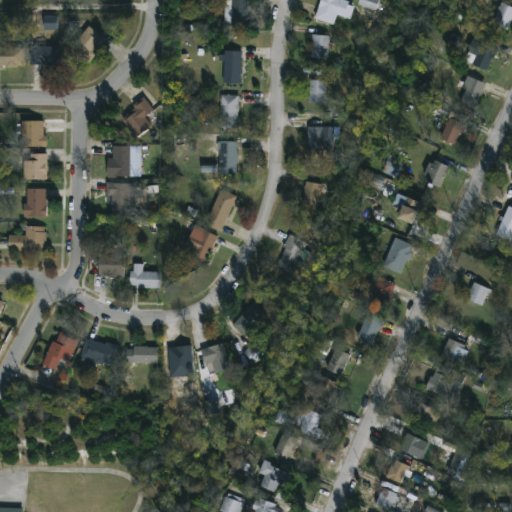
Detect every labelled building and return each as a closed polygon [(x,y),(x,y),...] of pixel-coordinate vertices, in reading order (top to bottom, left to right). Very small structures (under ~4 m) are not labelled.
[(247,0),(247,28),(224,28),(224,0),(247,0)] [(334,26),(315,20),(320,0),(338,0),(338,1),(353,6),(349,22),(336,18),(334,26)] [(376,11),(379,0),(360,0),(358,5),(376,11)] [(510,6),(510,29),(496,29),(496,6),(510,6)] [(44,30),(57,30),(57,16),(44,16),(44,30)] [(104,41),(87,64),(69,52),(87,28),(104,41)] [(463,59),(478,35),(499,48),(484,72),(463,59)] [(328,37),(327,61),(310,60),(311,36),(328,37)] [(441,47),(445,39),(450,41),(446,50),(441,47)] [(60,68),(30,68),(30,47),(60,47),(60,68)] [(0,68),(0,49),(22,49),(22,68),(0,68)] [(241,85),(223,85),(223,53),(241,53),(241,85)] [(485,85),(474,113),(456,105),(468,78),(485,85)] [(309,106),(309,82),(324,82),(324,106),(309,106)] [(238,129),(220,129),(220,97),(238,97),(238,129)] [(136,139),(121,119),(144,100),(155,114),(147,121),(152,126),(136,139)] [(467,123),(454,148),(438,140),(451,115),(467,123)] [(44,122),(44,148),(21,148),(21,122),(44,122)] [(307,152),(307,128),(323,128),(323,152),(307,152)] [(218,175),(218,142),(237,143),(237,175),(218,175)] [(107,159),(112,159),(112,148),(139,148),(139,178),(107,178),(107,159)] [(47,181),(23,181),(22,155),(46,155),(47,181)] [(383,173),(397,178),(403,161),(389,155),(383,173)] [(438,190),(421,182),(431,161),(449,169),(438,190)] [(302,205),(318,208),(322,185),(307,182),(302,205)] [(107,216),(107,184),(128,184),(128,216),(107,216)] [(46,219),(24,219),(24,190),(46,190),(46,219)] [(237,198),(221,233),(204,225),(220,190),(237,198)] [(394,206),(397,208),(404,197),(421,207),(410,227),(389,215),(394,206)] [(511,242),(496,238),(505,207),(511,209),(511,242)] [(25,237),(25,228),(46,228),(45,254),(8,253),(8,237),(25,237)] [(215,236),(207,264),(183,257),(192,229),(215,236)] [(304,244),(290,277),(274,270),(288,237),(304,244)] [(398,281),(380,272),(395,239),(413,247),(398,281)] [(98,255),(123,255),(123,278),(98,278),(98,255)] [(160,289),(131,290),(130,265),(142,265),(143,273),(160,273),(160,289)] [(395,284),(386,311),(369,306),(377,279),(395,284)] [(482,308),(466,300),(474,284),(490,291),(482,308)] [(267,317),(245,339),(232,326),(254,304),(267,317)] [(370,348),(354,341),(367,314),(382,321),(370,348)] [(42,366),(57,331),(79,339),(63,375),(42,366)] [(440,356),(449,339),(469,349),(460,366),(440,356)] [(243,353),(255,364),(266,351),(254,341),(243,353)] [(117,346),(114,369),(81,364),(84,342),(117,346)] [(216,379),(200,355),(217,344),(232,368),(216,379)] [(169,348),(170,377),(194,376),(193,347),(169,348)] [(157,348),(157,365),(126,365),(126,348),(157,348)] [(350,356),(340,378),(324,371),(334,349),(350,356)] [(446,400),(425,391),(436,364),(458,374),(446,400)] [(310,400),(321,378),(338,386),(327,408),(310,400)] [(433,430),(412,420),(419,404),(440,413),(433,430)] [(294,431),(304,409),(328,420),(318,441),(294,431)] [(415,458),(399,452),(407,432),(423,438),(415,458)] [(287,462),(272,453),(283,434),(298,442),(287,462)] [(464,480),(473,452),(457,447),(448,475),(464,480)] [(228,461),(233,464),(227,474),(237,479),(248,460),(232,452),(228,461)] [(386,480),(392,462),(414,469),(408,487),(386,480)] [(258,488),(263,476),(258,474),(262,463),(284,470),(275,494),(258,488)] [(398,497),(391,511),(384,511),(374,507),(382,490),(398,497)] [(238,511),(220,511),(224,500),(241,507),(238,511)] [(277,506),(275,511),(253,511),(256,501),(277,506)]
